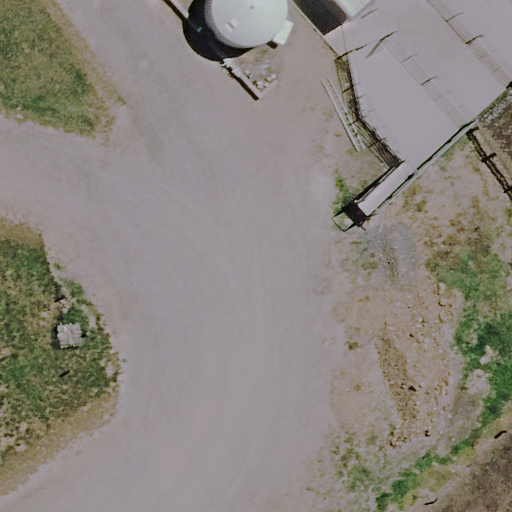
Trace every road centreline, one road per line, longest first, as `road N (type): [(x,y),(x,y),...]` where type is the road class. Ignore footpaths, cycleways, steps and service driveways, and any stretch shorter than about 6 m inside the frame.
road 1 (track): [(90,511),(216,344),(223,185),(118,0)]
road 2 (track): [(131,212),(216,344)]
road 3 (track): [(0,173),(131,212)]
